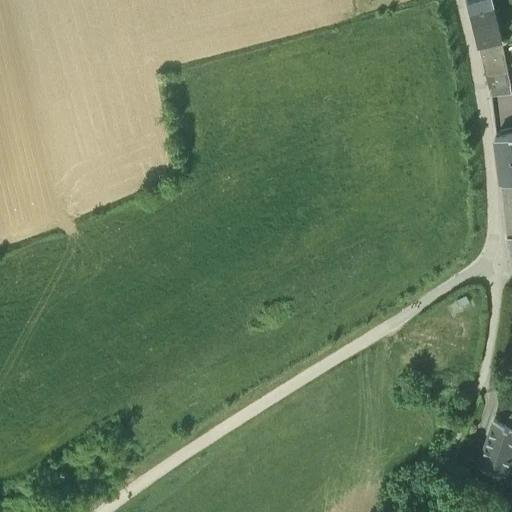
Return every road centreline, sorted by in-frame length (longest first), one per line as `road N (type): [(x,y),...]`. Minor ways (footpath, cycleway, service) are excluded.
road 1 (unclassified): [(487,263),(106,511)]
road 2 (unclassified): [(487,263),(489,158),(460,0)]
